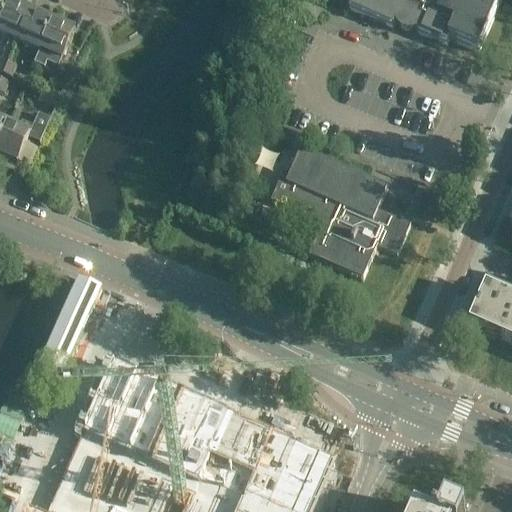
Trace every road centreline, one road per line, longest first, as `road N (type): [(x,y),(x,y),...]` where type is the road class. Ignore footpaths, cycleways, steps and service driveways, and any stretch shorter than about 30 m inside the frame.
road 1 (tertiary): [(405,396),(0,220)]
road 2 (residential): [(405,396),(511,150)]
road 3 (residential): [(352,511),(405,396)]
